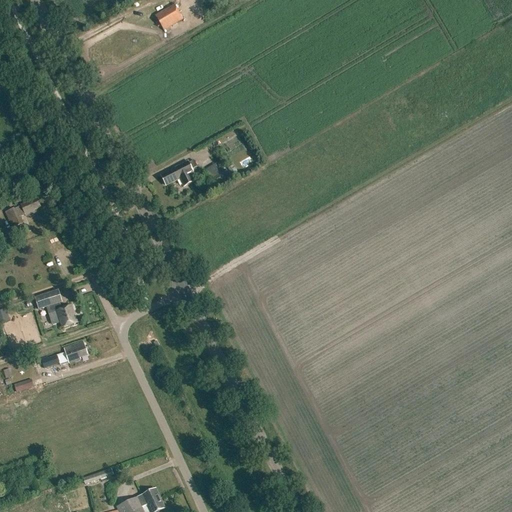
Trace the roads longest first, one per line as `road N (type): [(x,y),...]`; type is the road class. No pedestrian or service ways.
road 1 (tertiary): [(185,291),(37,0)]
road 2 (unclassified): [(203,511),(116,326),(185,291)]
road 3 (tertiary): [(298,511),(185,291)]
road 4 (track): [(0,362),(115,323)]
